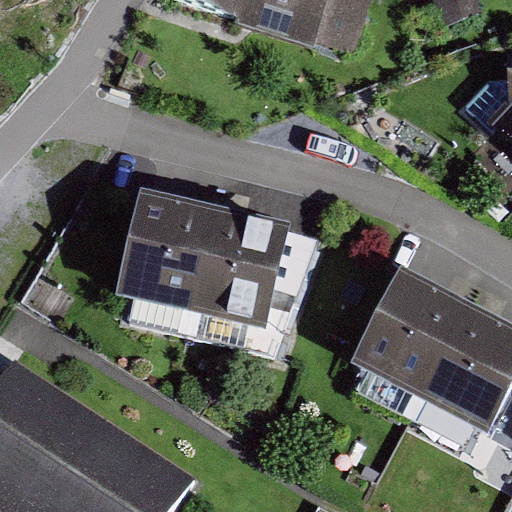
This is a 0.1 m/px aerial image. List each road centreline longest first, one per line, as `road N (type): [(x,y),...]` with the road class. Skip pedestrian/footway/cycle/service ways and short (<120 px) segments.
road 1 (residential): [(511,269),(337,184),(47,108)]
road 2 (residential): [(121,0),(47,108)]
